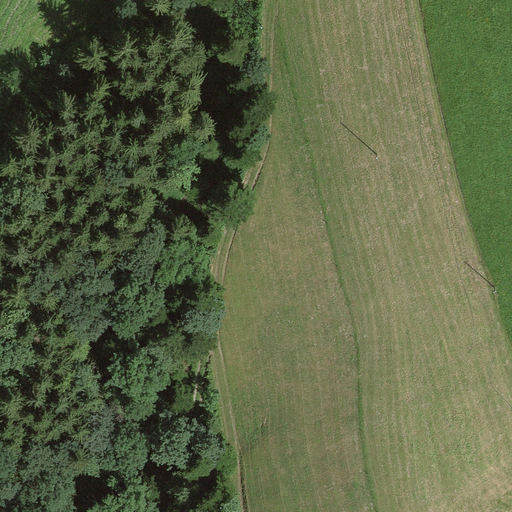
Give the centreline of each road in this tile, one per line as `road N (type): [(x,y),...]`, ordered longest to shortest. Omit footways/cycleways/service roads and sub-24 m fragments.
road 1 (track): [(271,0),(263,143),(223,251),(213,325),(234,511)]
road 2 (track): [(412,0),(442,145),(511,365)]
road 3 (track): [(162,511),(213,325)]
